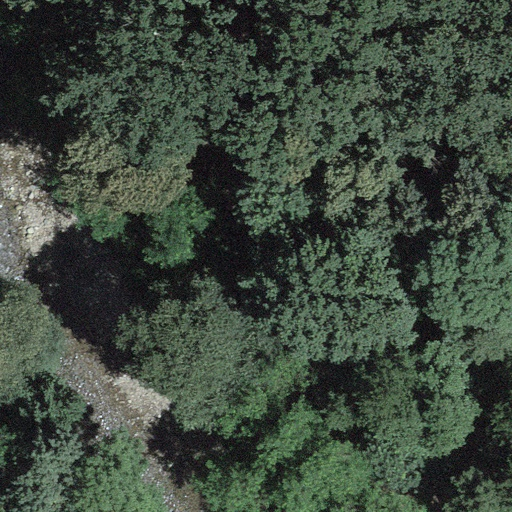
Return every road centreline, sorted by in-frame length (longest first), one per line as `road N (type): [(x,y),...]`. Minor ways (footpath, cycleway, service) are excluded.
road 1 (track): [(136,0),(201,185),(447,511)]
road 2 (track): [(230,0),(201,185)]
